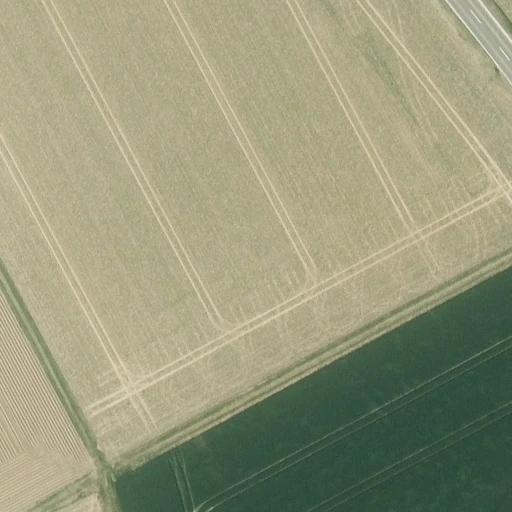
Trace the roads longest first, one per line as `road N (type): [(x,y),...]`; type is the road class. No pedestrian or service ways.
road 1 (track): [(101,480),(511,260)]
road 2 (track): [(0,277),(101,480)]
